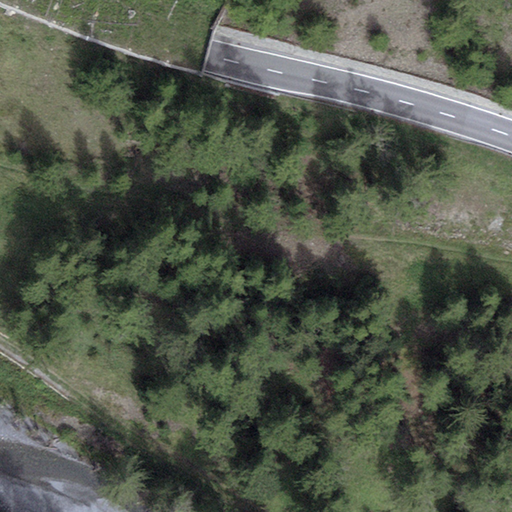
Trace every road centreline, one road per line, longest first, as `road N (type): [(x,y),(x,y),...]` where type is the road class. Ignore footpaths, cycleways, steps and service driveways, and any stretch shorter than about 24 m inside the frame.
road 1 (primary): [(44,0),(511,136)]
road 2 (track): [(0,344),(200,472)]
